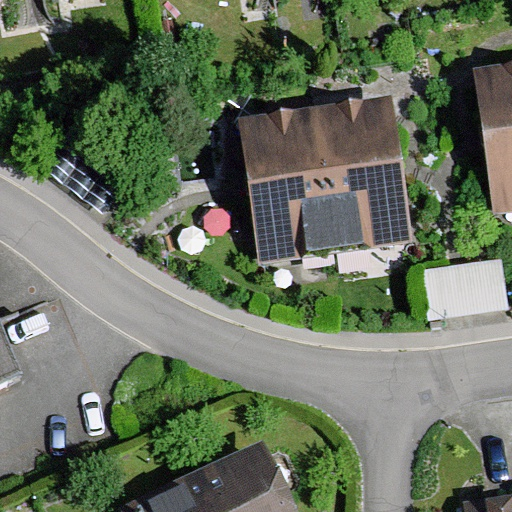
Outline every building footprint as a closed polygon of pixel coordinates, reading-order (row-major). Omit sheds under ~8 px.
[(497,211),(511,208),(511,73),(475,79),(497,211)] [(257,261),(411,234),(388,104),(235,130),(257,261)] [(502,262),(416,274),(423,322),(508,310),(502,262)] [(260,511),(238,464),(162,501),(165,509),(158,511),(260,511)] [(511,511),(511,497),(459,504),(460,511),(511,511)]
